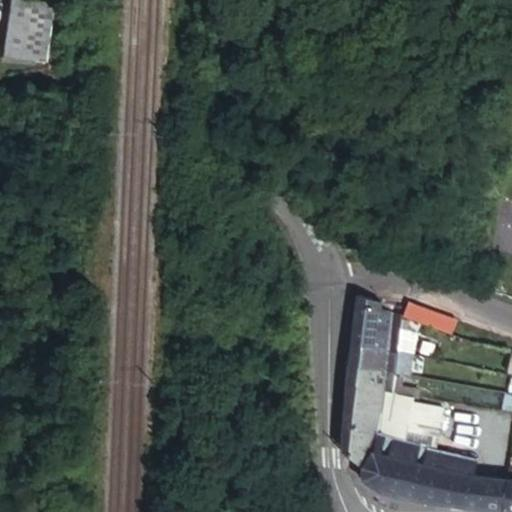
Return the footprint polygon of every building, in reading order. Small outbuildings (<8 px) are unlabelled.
[(55,4),(18,0),(12,53),(50,56),(55,4)] [(386,302),(363,296),(359,321),(395,325),(397,310),(385,308),(386,302)] [(395,325),(405,327),(407,314),(397,310),(395,325)] [(395,325),(359,321),(357,341),(392,346),(395,325)] [(405,332),(405,327),(395,325),(392,346),(402,347),(405,332)] [(420,335),(405,332),(402,347),(418,349),(420,335)] [(392,346),(357,341),(355,364),(390,368),(392,346)] [(402,347),(392,346),(390,368),(399,369),(400,365),(402,347)] [(418,349),(402,347),(400,365),(416,367),(418,354),(418,349)] [(355,364),(353,383),(387,387),(390,368),(355,364)] [(399,369),(390,368),(387,387),(397,388),(399,369)] [(397,388),(426,392),(428,385),(408,382),(409,371),(399,369),(397,388)] [(353,383),(350,403),(382,410),(384,410),(387,387),(353,383)] [(395,404),(394,411),(431,413),(426,430),(441,433),(446,404),(413,399),(413,402),(400,400),(399,405),(395,404)] [(346,449),(369,465),(378,461),(382,429),(384,410),(382,410),(350,403),(346,449)] [(451,407),(449,420),(465,422),(467,411),(451,407)] [(384,410),(382,429),(408,437),(410,428),(426,430),(431,413),(394,411),(388,410),(384,410)] [(410,428),(408,437),(423,442),(426,430),(410,428)] [(382,429),(378,461),(406,465),(442,469),(449,471),(451,451),(439,447),(423,442),(408,437),(382,429)] [(441,433),(426,430),(423,442),(439,447),(441,433)] [(468,472),(478,474),(480,455),(451,451),(449,471),(468,472)] [(378,461),(369,465),(367,478),(385,489),(389,492),(402,494),(406,465),(378,461)] [(406,465),(402,494),(440,499),(442,469),(406,465)] [(442,469),(440,499),(465,503),(468,472),(449,471),(442,469)] [(487,507),(490,475),(478,474),(468,472),(465,503),(487,507)] [(506,509),(509,477),(490,475),(487,507),(506,509)]
